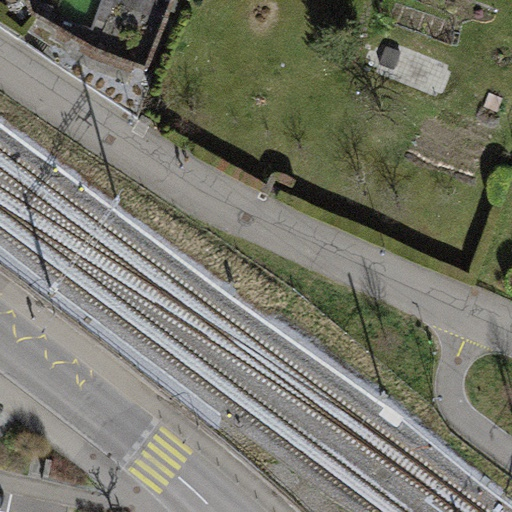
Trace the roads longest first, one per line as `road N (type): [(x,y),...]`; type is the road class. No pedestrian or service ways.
road 1 (residential): [(511,328),(231,216),(0,66)]
road 2 (tertiary): [(215,511),(0,335)]
